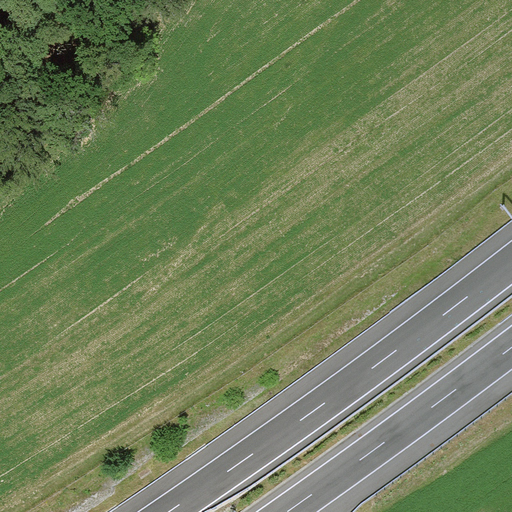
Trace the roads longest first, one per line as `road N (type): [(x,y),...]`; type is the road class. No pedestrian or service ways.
road 1 (motorway): [(511,261),(167,511)]
road 2 (motorway): [(288,511),(511,348)]
